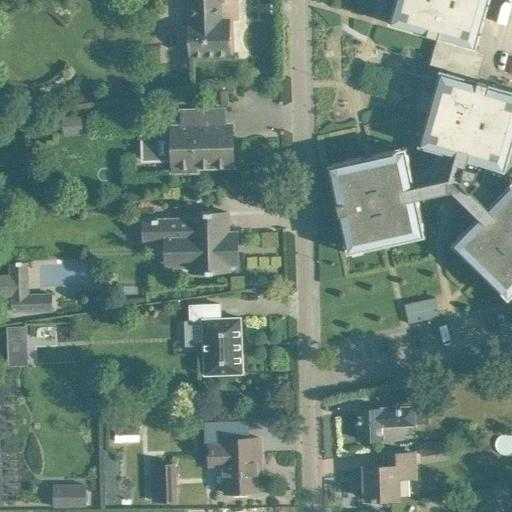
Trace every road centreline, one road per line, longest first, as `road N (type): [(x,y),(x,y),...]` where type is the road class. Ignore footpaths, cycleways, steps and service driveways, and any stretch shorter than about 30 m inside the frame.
road 1 (residential): [(305,381),(300,0)]
road 2 (residential): [(511,338),(305,381)]
road 3 (residential): [(310,511),(305,381)]
